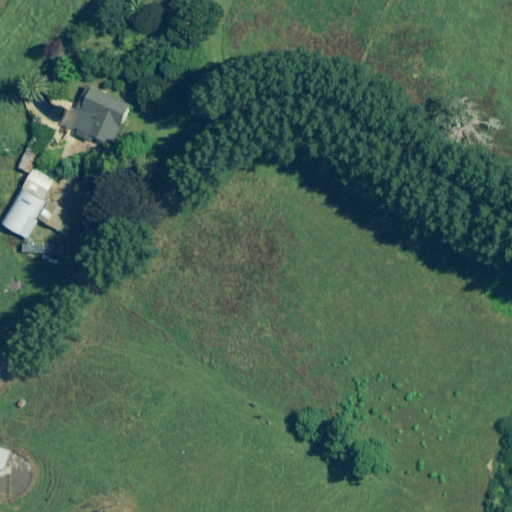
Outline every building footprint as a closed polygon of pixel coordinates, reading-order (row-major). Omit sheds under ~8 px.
[(207,0),(174,0),(204,11),(207,0)] [(80,105),(82,106),(79,114),(72,110),(66,124),(116,146),(134,105),(88,85),(80,105)] [(43,157),(31,152),(23,169),(35,175),(43,157)] [(59,183),(38,170),(5,224),(31,240),(42,222),(37,219),(59,183)] [(66,221),(48,210),(42,220),(60,231),(66,221)] [(0,468),(6,470),(14,453),(0,447),(0,468)]
